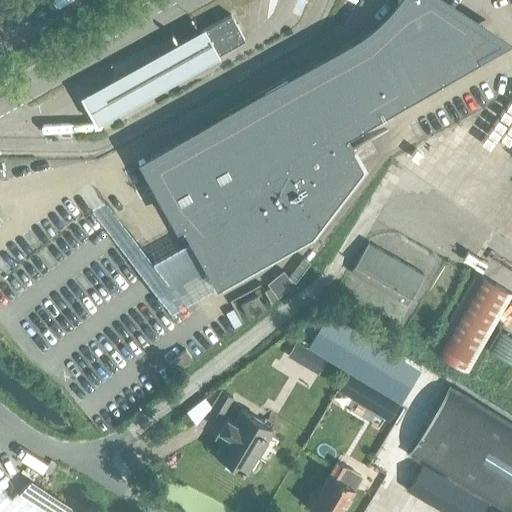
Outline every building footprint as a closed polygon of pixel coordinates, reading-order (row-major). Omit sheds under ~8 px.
[(154,176),(154,177),(202,262),(215,284),(310,231),(361,165),(343,134),(478,58),(470,43),(464,34),(457,25),(449,16),(441,8),(433,0),(432,0),(402,0),(399,5),(391,14),(383,23),(374,30),(365,37),(356,43),(327,59),(317,65),(264,94),(264,93),(224,116),(233,131),(154,176)] [(202,31),(215,55),(244,40),(231,15),(202,31)] [(216,56),(202,31),(201,29),(82,95),(98,122),(216,56)] [(422,274),(383,252),(367,242),(350,272),(405,303),(422,274)] [(467,369),(494,322),(511,293),(476,272),(432,349),(467,369)] [(241,304),(249,318),(265,309),(257,295),(241,304)] [(327,311),(307,344),(400,400),(421,366),(327,311)] [(296,341),(288,355),(318,373),(326,358),(296,341)] [(185,349),(169,361),(168,362),(175,372),(192,358),(185,349)] [(348,372),(338,389),(387,418),(397,401),(348,372)] [(422,463),(406,489),(421,497),(445,511),(480,511),(487,501),(504,511),(511,511),(511,423),(450,386),(409,455),(422,463)] [(220,391),(208,410),(221,417),(232,398),(220,391)] [(226,435),(216,453),(246,470),(272,427),(241,409),(234,421),(227,417),(219,431),(226,435)] [(310,492),(303,503),(318,511),(339,511),(361,476),(335,460),(315,495),(310,492)] [(0,511),(80,511),(29,479),(17,493),(16,491),(11,496),(0,506),(0,511)]
